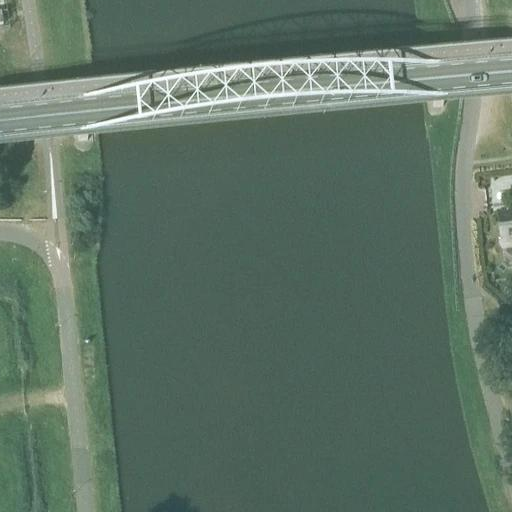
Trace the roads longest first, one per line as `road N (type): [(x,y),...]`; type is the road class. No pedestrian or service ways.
road 1 (secondary): [(0,120),(511,71)]
road 2 (unclassified): [(511,481),(489,395),(468,238),(473,0)]
road 3 (unclassified): [(73,396),(60,272),(29,239),(0,233)]
